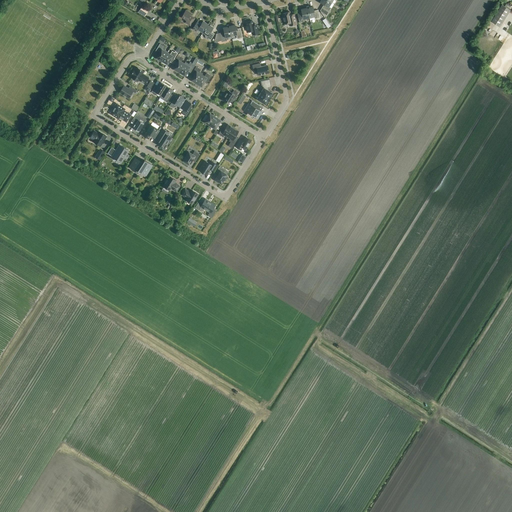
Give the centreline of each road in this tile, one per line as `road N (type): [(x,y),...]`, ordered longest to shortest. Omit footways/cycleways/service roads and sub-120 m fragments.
road 1 (residential): [(143,56),(127,61),(93,116),(225,200),(263,138)]
road 2 (residential): [(263,138),(287,99),(264,1)]
road 3 (residential): [(143,56),(263,138)]
